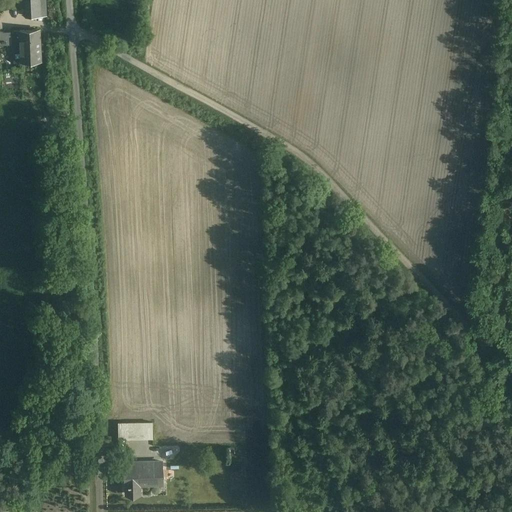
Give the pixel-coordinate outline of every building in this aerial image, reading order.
[(25,0),(26,16),(46,15),(45,0),(25,0)] [(39,29),(20,30),(20,44),(21,62),(40,61),(39,29)] [(20,30),(12,31),(13,44),(20,44),(20,30)] [(10,31),(0,31),(0,44),(11,45),(10,31)] [(20,44),(13,44),(14,62),(21,62),(20,44)] [(32,395),(19,394),(17,413),(30,415),(32,395)] [(152,423),(126,423),(126,439),(152,438),(152,423)] [(161,462),(125,463),(126,494),(139,493),(139,484),(161,484),(161,481),(161,462)]
